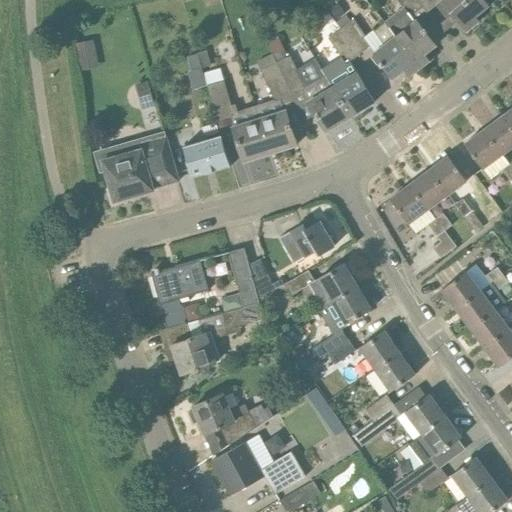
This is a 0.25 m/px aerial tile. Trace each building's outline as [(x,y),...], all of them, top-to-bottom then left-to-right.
[(397,0),(403,7),(416,22),(418,20),(427,13),(416,0),(397,0)] [(416,0),(427,13),(437,5),(439,3),(436,0),(416,0)] [(490,5),(485,0),(443,0),(439,3),(437,5),(447,18),(451,14),(466,32),(480,21),(476,16),(490,5)] [(418,20),(416,22),(403,7),(384,21),(385,23),(419,68),(430,59),(425,53),(437,44),(418,20)] [(342,28),(359,54),(372,44),(355,19),(342,28)] [(409,76),(419,68),(385,23),(375,30),(373,31),(384,44),(373,53),(393,79),(404,70),(409,76)] [(346,65),(359,54),(342,28),(329,38),(346,65)] [(96,37),(82,38),(83,67),(98,66),(96,37)] [(302,90),(306,88),(290,57),(277,63),(291,95),(302,90)] [(291,95),(277,63),(261,70),(275,101),(282,99),(291,95)] [(202,69),(202,68),(187,72),(193,91),(207,87),(204,73),(202,69)] [(229,116),(235,115),(221,68),(204,73),(207,87),(217,120),(229,116)] [(375,101),(356,71),(332,86),(351,116),(375,101)] [(332,86),(325,76),(306,88),(302,90),(308,100),(327,130),(351,116),(332,86)] [(285,109),(282,99),(275,101),(256,107),(270,153),(297,144),(286,108),(285,109)] [(270,153),(256,107),(235,115),(229,116),(232,125),(244,161),(270,153)] [(511,108),(503,115),(511,126),(511,108)] [(503,154),(511,148),(511,126),(503,115),(484,129),(503,154)] [(491,178),(503,170),(511,164),(503,154),(484,129),(465,143),(484,169),(491,178)] [(117,147),(97,153),(102,170),(105,169),(115,201),(154,189),(152,182),(177,175),(165,133),(139,141),(141,149),(120,155),(117,147)] [(193,177),(214,171),(231,166),(222,134),(184,146),(193,177)] [(430,169),(448,194),(475,174),(464,159),(456,165),(449,155),(430,169)] [(511,166),(511,164),(503,170),(511,181),(511,180),(511,166)] [(428,209),(448,194),(430,169),(410,184),(428,209)] [(441,241),(449,235),(445,230),(436,218),(428,209),(410,184),(391,198),(409,223),(417,232),(429,224),(441,241)] [(463,198),(455,204),(463,216),(465,215),(476,232),(483,226),(463,198)] [(436,218),(445,230),(453,224),(444,212),(436,218)] [(280,237),(294,262),(316,250),(319,254),(334,245),(320,221),(306,230),(303,224),(280,237)] [(457,246),(449,235),(441,241),(433,247),(441,257),(457,246)] [(244,307),(260,303),(259,299),(249,264),(245,247),(242,248),(229,252),(244,307)] [(249,264),(259,299),(275,290),(260,258),(249,264)] [(151,273),(160,303),(209,291),(200,259),(160,270),(159,267),(155,268),(156,271),(151,273)] [(332,302),(358,286),(345,262),(318,278),(319,279),(315,281),(308,270),(286,283),(293,294),(309,285),(322,308),(332,302)] [(492,282),(503,273),(498,266),(486,275),(492,282)] [(456,309),(482,290),(467,271),(442,289),(456,309)] [(492,282),(498,290),(509,282),(503,273),(492,282)] [(471,329),(497,309),(506,301),(498,290),(492,282),(482,290),(456,309),(471,329)] [(358,286),(332,302),(345,325),(372,309),(358,286)] [(269,317),(260,303),(244,307),(190,321),(194,336),(166,346),(170,358),(176,356),(181,374),(221,361),(214,339),(241,331),(239,325),(258,320),(269,317)] [(485,347),(511,327),(505,319),(497,309),(471,329),(485,347)] [(511,326),(511,327),(485,347),(499,366),(511,356),(511,326)] [(321,343),(329,353),(350,340),(342,329),(321,343)] [(375,370),(401,352),(385,329),(359,347),(375,370)] [(329,353),(336,364),(356,350),(350,340),(329,353)] [(401,352),(375,370),(390,392),(416,374),(401,352)] [(232,409),(225,393),(193,406),(205,434),(223,426),(230,444),(256,426),(275,414),(273,407),(264,410),(262,406),(248,410),(246,404),(232,409)] [(405,412),(402,415),(397,418),(413,440),(446,415),(430,393),(405,412)] [(366,410),(373,419),(394,404),(387,394),(366,410)] [(381,430),(397,418),(402,415),(394,404),(373,419),(376,422),(381,430)] [(462,437),(446,415),(413,440),(407,443),(423,465),(433,457),(436,455),(437,455),(462,437)] [(247,443),(214,463),(234,497),(267,478),(278,497),(309,478),(295,454),(264,472),(247,443)] [(468,496),(493,478),(476,456),(451,474),(468,496)] [(414,488),(420,483),(441,468),(433,457),(423,465),(406,477),(414,488)] [(420,483),(428,493),(448,478),(441,468),(420,483)] [(457,511),(460,510),(461,511),(492,511),(509,500),(493,478),(468,496),(448,510),(449,511),(457,511)] [(280,500),(286,511),(289,511),(322,493),(314,480),(280,500)] [(379,511),(392,511),(393,511),(384,496),(373,502),(379,511)]
